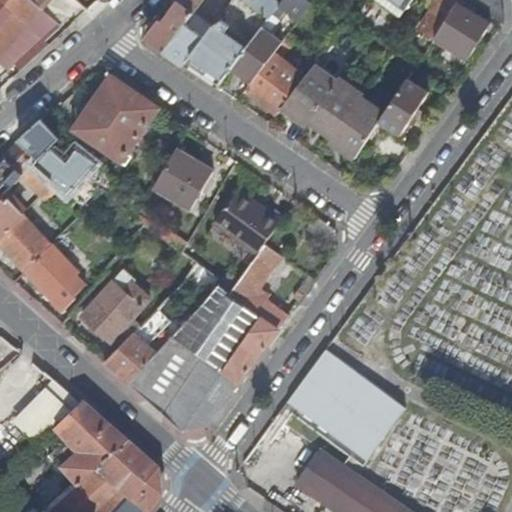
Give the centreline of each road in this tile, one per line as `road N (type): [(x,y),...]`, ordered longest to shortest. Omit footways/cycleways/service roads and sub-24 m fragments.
road 1 (residential): [(104,31),(378,224)]
road 2 (residential): [(378,224),(196,479)]
road 3 (residential): [(0,302),(196,479)]
road 4 (residential): [(511,42),(378,224)]
road 5 (residential): [(0,125),(104,31)]
